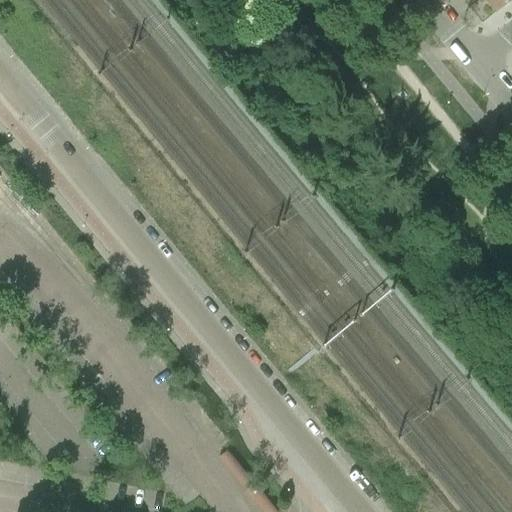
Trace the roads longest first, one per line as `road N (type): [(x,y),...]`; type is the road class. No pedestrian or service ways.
road 1 (tertiary): [(0,55),(357,487)]
road 2 (unclassified): [(227,511),(0,229)]
